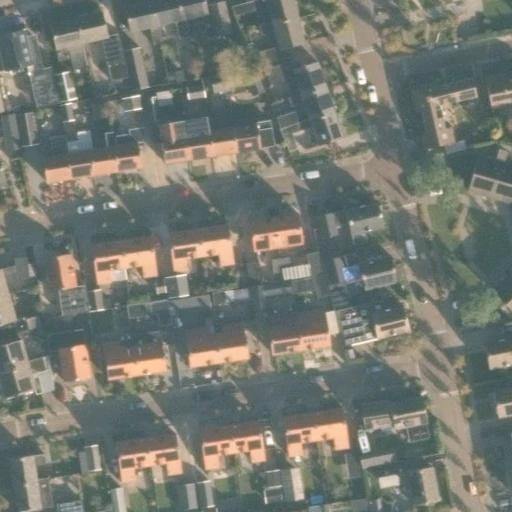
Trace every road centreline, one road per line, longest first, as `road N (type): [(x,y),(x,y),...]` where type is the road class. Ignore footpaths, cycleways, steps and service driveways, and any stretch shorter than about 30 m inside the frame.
road 1 (residential): [(0,436),(445,367)]
road 2 (residential): [(0,232),(393,173)]
road 3 (residential): [(445,367),(393,173)]
road 4 (residential): [(472,511),(445,367)]
road 5 (residential): [(370,76),(511,48)]
